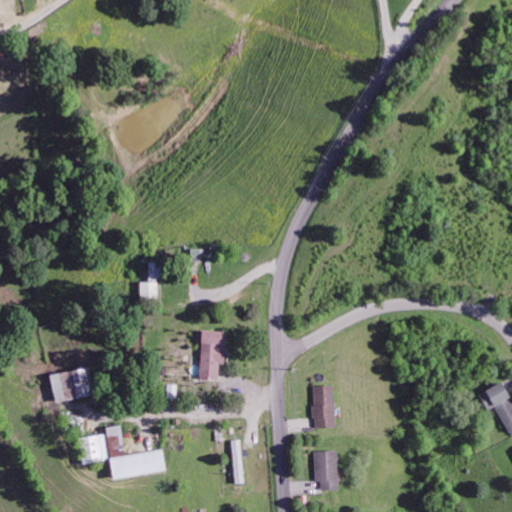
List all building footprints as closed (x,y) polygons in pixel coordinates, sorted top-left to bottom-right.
[(139,281),(139,298),(157,299),(158,262),(148,262),(148,281),(139,281)] [(218,363),(224,363),(225,331),(200,330),(198,378),(217,379),(218,363)] [(86,366),(47,373),(53,401),(91,393),(86,366)] [(511,428),(511,410),(495,382),(476,394),(486,410),(492,406),(507,432),(511,428)] [(314,427),(334,426),(333,384),(312,385),(314,427)] [(164,471),(162,449),(123,454),(119,424),(104,426),(105,433),(76,437),(80,463),(107,459),(109,477),(164,471)] [(244,483),(242,439),(232,440),(233,483),(244,483)] [(336,450),(314,450),(314,481),(320,481),(320,489),(337,489),(336,450)]
